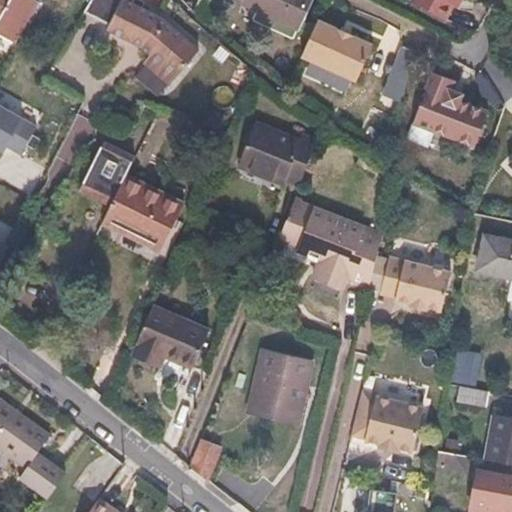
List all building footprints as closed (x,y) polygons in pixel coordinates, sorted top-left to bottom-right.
[(0,0),(0,35),(15,44),(38,3),(33,0),(0,0)] [(90,0),(84,11),(107,25),(105,29),(132,39),(134,35),(142,38),(141,42),(148,52),(141,60),(167,82),(196,48),(159,16),(131,2),(132,0),(90,0)] [(243,0),(242,3),(258,10),(296,28),(297,28),(310,0),(243,0)] [(454,0),(412,0),(412,1),(445,18),(452,5),(454,0)] [(296,28),(258,10),(254,20),(292,37),(296,28)] [(320,15),(303,51),(358,76),(375,40),(320,15)] [(399,94),(418,45),(403,35),(383,88),(399,94)] [(452,81),(429,72),(409,121),(470,146),(484,112),(459,102),(461,96),(448,91),(452,81)] [(33,123),(0,104),(0,146),(15,156),(33,123)] [(284,179),(300,186),(317,141),(300,135),(299,140),(255,123),(241,160),(267,170),(265,176),(282,183),(284,179)] [(183,203),(126,175),(135,157),(105,143),(82,189),(112,203),(103,222),(160,250),(183,203)] [(358,285),(369,289),(381,238),(293,202),(279,238),(298,246),(296,251),(324,263),(316,281),(344,293),(351,274),(361,277),(358,285)] [(511,239),(484,234),(477,270),(511,277),(511,239)] [(445,264),(435,261),(429,266),(390,257),(381,293),(396,297),(396,299),(411,303),(411,306),(426,309),(427,307),(441,310),(451,272),(448,272),(445,264)] [(152,307),(132,353),(160,365),(164,356),(192,368),(208,332),(152,307)] [(250,405),(299,416),(312,361),(260,349),(250,405)] [(494,356),(457,350),(451,384),(488,391),(494,356)] [(488,391),(460,386),(457,401),(485,406),(488,391)] [(355,422),(352,434),(366,438),(365,441),(380,445),(379,447),(398,451),(398,449),(413,453),(424,408),(378,396),(378,394),(363,390),(355,422)] [(47,500),(64,475),(38,456),(51,438),(0,400),(0,450),(24,468),(23,470),(26,485),(47,500)] [(297,423),(299,416),(250,405),(249,412),(297,423)] [(486,460),(511,464),(511,418),(494,415),(486,460)] [(190,466),(207,480),(220,446),(200,439),(190,466)] [(511,511),(511,507),(511,478),(477,472),(469,511),(511,511)] [(359,511),(395,511),(398,492),(371,488),(367,511),(362,511),(359,511)] [(118,511),(120,511),(100,497),(89,511),(118,511)]
